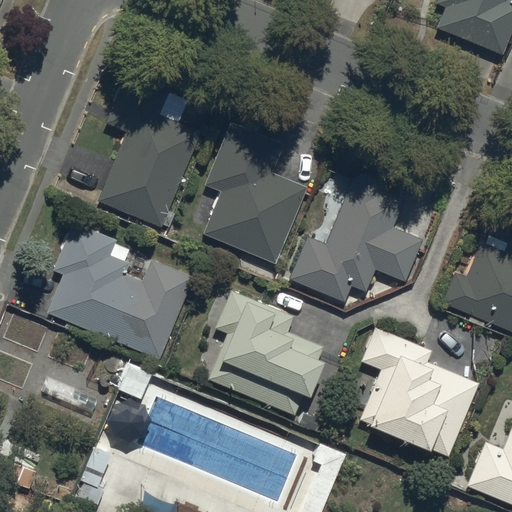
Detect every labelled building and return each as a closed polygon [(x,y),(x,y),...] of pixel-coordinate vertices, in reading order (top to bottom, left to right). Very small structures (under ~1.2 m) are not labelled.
[(435,0),(433,5),(442,9),(434,29),(499,55),(511,21),(511,1),(507,0),(435,0)] [(122,132),(94,201),(158,227),(213,92),(129,58),(102,124),(122,132)] [(218,192),(201,234),(272,264),(303,188),(270,174),(282,145),(228,123),(202,185),(218,192)] [(403,283),(420,239),(389,227),(401,198),(385,191),(389,180),(354,166),(323,246),(303,238),(287,280),(342,302),(348,287),(364,293),(372,271),(403,283)] [(59,276),(43,313),(156,359),(190,277),(147,260),(138,281),(119,273),(124,262),(122,262),(127,249),(113,243),(115,241),(70,222),(49,272),(59,276)] [(511,239),(507,238),(506,243),(485,235),(482,245),(478,243),(464,280),(451,275),(439,305),(468,317),(466,322),(481,328),(483,324),(511,335),(511,239)] [(290,316),(228,291),(212,330),(224,335),(205,382),(292,416),(299,398),(303,399),(318,363),(315,362),(321,348),(283,333),(290,316)] [(429,352),(372,329),(358,363),(377,371),(357,420),(365,423),(363,428),(423,452),(425,449),(445,457),(475,384),(424,364),(429,352)] [(136,400),(148,373),(126,364),(114,391),(136,400)] [(511,506),(511,421),(501,449),(482,442),(464,487),(511,506)] [(110,451),(91,444),(78,477),(82,479),(76,493),(97,502),(103,485),(97,482),(110,451)] [(320,511),(343,453),(318,444),(311,460),(320,464),(301,511),(292,511),(289,511),(288,511),(320,511)]
